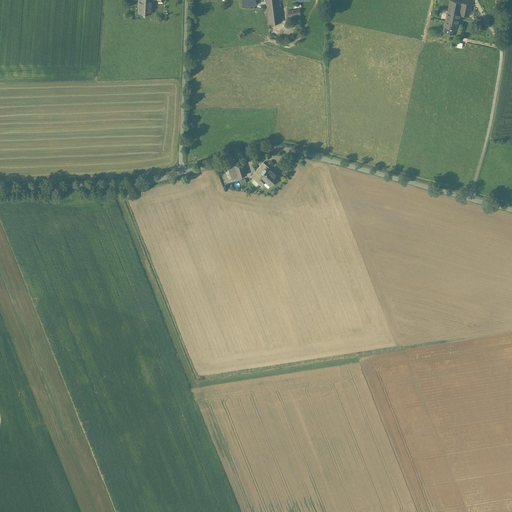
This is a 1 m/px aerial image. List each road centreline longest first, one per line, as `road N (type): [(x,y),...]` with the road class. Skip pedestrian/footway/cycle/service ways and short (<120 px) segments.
road 1 (unclassified): [(511,210),(275,148),(179,174)]
road 2 (unclassified): [(179,174),(144,183),(0,188)]
road 3 (unclassified): [(179,174),(186,0)]
